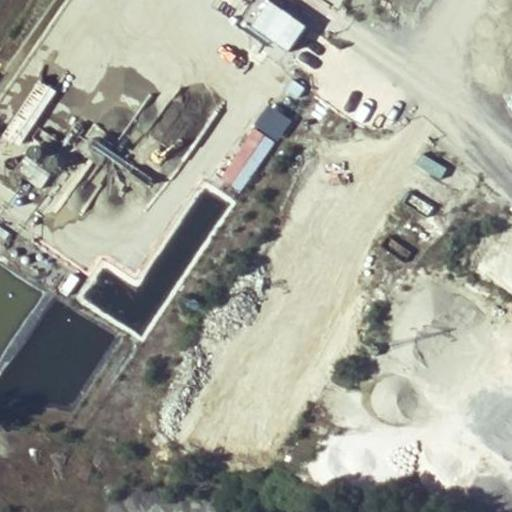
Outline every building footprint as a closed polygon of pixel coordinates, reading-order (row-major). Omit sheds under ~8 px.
[(307,37),(293,66),(317,78),(331,49),(307,37)] [(266,97),(293,115),(308,94),(281,75),(266,97)] [(241,192),(274,142),(252,127),(219,177),(241,192)] [(415,250),(423,238),(399,223),(392,235),(415,250)] [(152,316),(202,241),(180,226),(130,302),(152,316)] [(297,245),(283,264),(293,271),(307,252),(297,245)]
